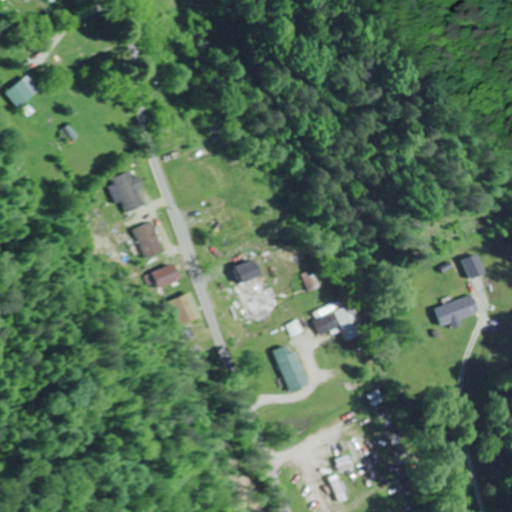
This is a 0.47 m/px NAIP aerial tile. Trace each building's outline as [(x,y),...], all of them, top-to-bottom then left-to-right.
[(78,47),(90,76),(99,72),(87,43),(78,47)] [(8,92),(20,108),(41,92),(29,76),(8,92)] [(150,205),(139,177),(134,179),(131,172),(113,180),(120,197),(121,196),(129,214),(150,205)] [(245,243),(230,200),(211,207),(227,250),(245,243)] [(136,231),(149,260),(167,251),(154,222),(136,231)] [(235,268),(256,318),(276,310),(255,259),(235,268)] [(154,275),(162,290),(183,279),(175,264),(154,275)] [(170,304),(181,329),(204,318),(193,293),(170,304)] [(479,314),(473,296),(432,310),(438,328),(479,314)] [(351,303),(339,308),(340,309),(315,319),(322,337),(341,328),(348,343),(365,336),(351,303)] [(311,387),(294,345),(277,352),(294,394),(311,387)] [(339,460),(343,472),(355,469),(352,457),(339,460)]
